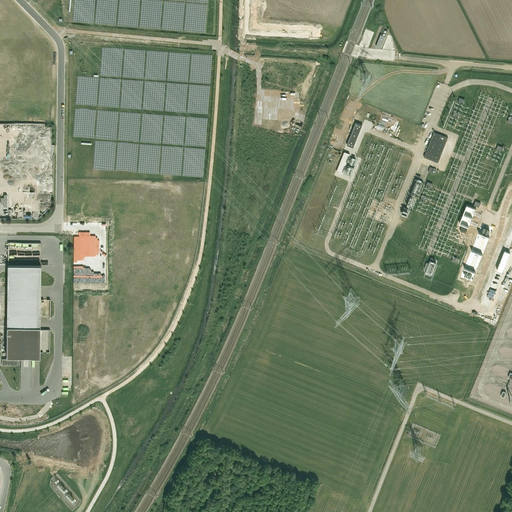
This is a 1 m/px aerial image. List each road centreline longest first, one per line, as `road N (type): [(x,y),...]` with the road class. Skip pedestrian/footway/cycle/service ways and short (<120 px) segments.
road 1 (unclassified): [(0,227),(46,225),(59,205),(61,54),(18,0)]
road 2 (unknown): [(0,265),(9,238),(48,239),(58,251),(56,384),(38,398)]
road 3 (unclassified): [(511,67),(370,55)]
